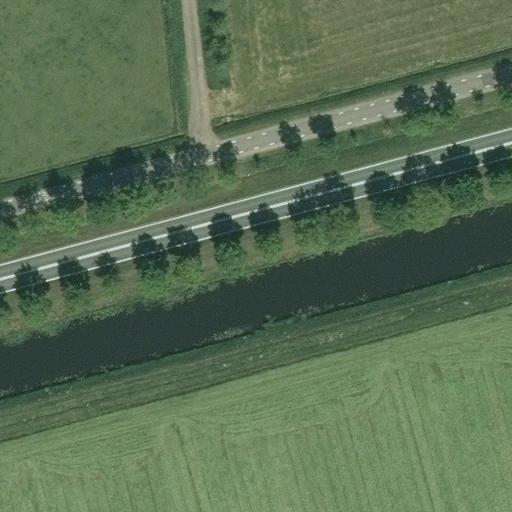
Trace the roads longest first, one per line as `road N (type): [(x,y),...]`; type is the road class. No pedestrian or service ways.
road 1 (trunk): [(0,278),(511,141)]
road 2 (unclassified): [(0,211),(511,75)]
road 3 (track): [(191,0),(208,155)]
